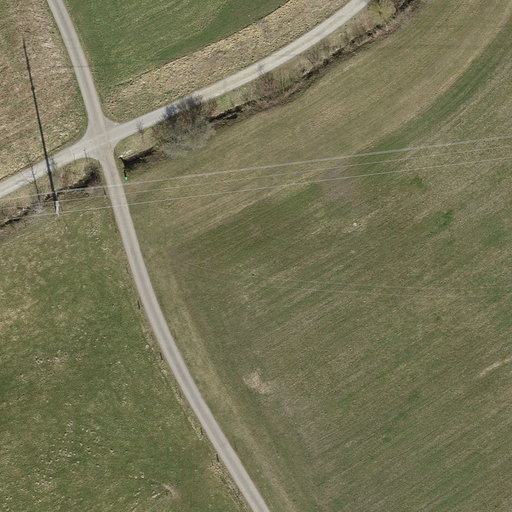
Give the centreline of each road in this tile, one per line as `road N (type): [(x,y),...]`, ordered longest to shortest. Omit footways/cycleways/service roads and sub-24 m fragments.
road 1 (track): [(256,511),(165,344),(53,0)]
road 2 (track): [(0,193),(220,93),(360,0)]
